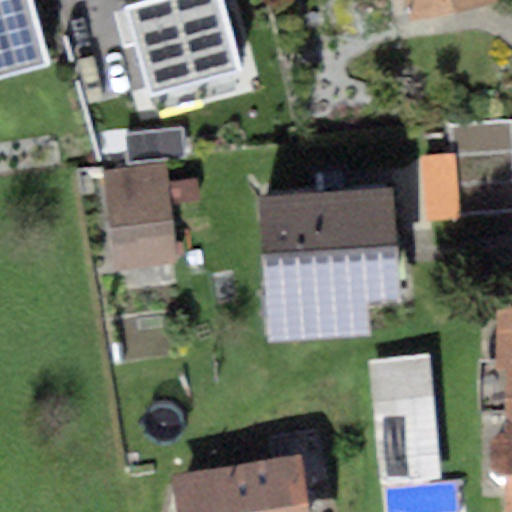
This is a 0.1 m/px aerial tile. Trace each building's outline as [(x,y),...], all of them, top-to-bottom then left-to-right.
[(0,0),(0,75),(51,62),(33,0),(0,0)] [(406,0),(410,15),(488,0),(406,0)] [(197,158),(279,132),(269,97),(186,123),(197,158)] [(511,118),(452,121),(454,158),(421,159),(424,224),(511,220),(511,118)] [(167,172),(103,176),(109,275),(174,270),(167,172)] [(398,188),(262,196),(265,243),(269,308),(271,339),(369,333),(367,302),(405,299),(398,188)] [(511,511),(511,329),(497,330),(498,511),(511,511)] [(382,489),(441,483),(429,363),(371,369),(382,489)] [(306,511),(303,476),(175,491),(177,511),(306,511)]
